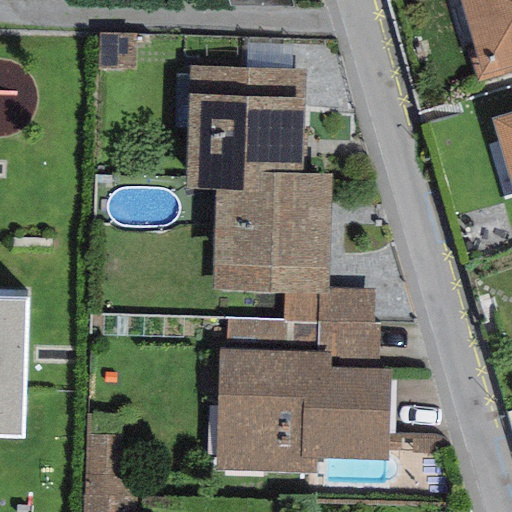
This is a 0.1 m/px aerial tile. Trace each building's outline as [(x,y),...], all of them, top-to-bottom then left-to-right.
[(478,85),(511,75),(511,0),(458,0),(476,59),(471,61),(478,85)] [(188,69),(188,94),(305,98),(305,73),(188,69)] [(185,190),(215,191),(261,193),(261,173),(300,174),(305,98),(188,94),(185,190)] [(511,112),(490,119),(511,194),(511,112)] [(331,175),(300,174),(261,173),(261,193),(215,191),(212,291),(283,294),(327,295),(328,289),(331,175)] [(375,289),(328,289),(327,295),(283,294),(281,320),(315,321),(374,323),(375,289)] [(24,300),(0,299),(0,439),(20,440),(24,300)] [(281,320),(226,319),(226,349),(314,351),(315,321),(281,320)] [(380,323),(374,323),(315,321),(314,351),(329,352),(329,368),(379,370),(380,323)] [(218,349),(215,471),(314,474),(314,459),(388,461),(391,370),(379,370),(329,368),(329,352),(314,351),(226,349),(218,349)]
